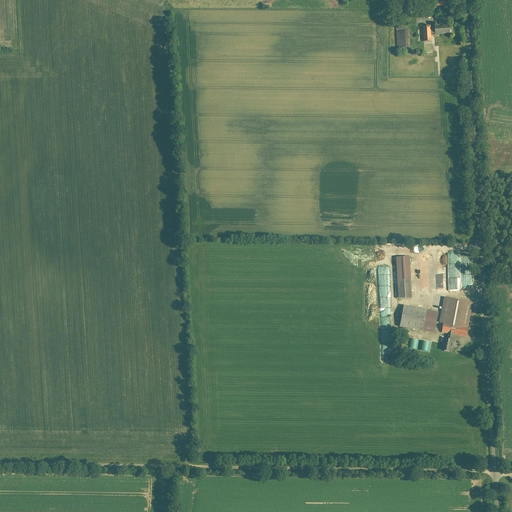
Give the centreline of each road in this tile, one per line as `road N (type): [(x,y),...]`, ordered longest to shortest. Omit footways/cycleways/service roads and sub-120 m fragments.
road 1 (unclassified): [(494,472),(0,463)]
road 2 (unclassified): [(465,0),(494,472)]
